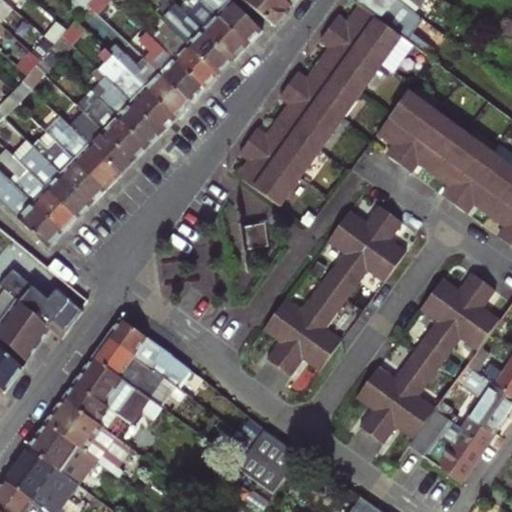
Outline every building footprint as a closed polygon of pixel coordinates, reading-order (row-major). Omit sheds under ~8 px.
[(0,0),(0,12),(7,18),(13,12),(0,0)] [(202,0),(201,1),(247,46),(262,32),(230,0),(202,0)] [(242,0),(271,23),(274,25),(290,6),(283,0),(242,0)] [(416,9),(403,0),(353,0),(361,5),(402,36),(422,51),(430,41),(414,29),(424,16),(416,9)] [(423,0),(403,0),(416,9),(423,0)] [(459,11),(444,0),(436,0),(434,4),(454,19),(459,11)] [(202,30),(234,60),(247,46),(201,1),(193,9),(208,24),(202,30)] [(278,207),(402,36),(361,5),(347,24),(337,17),(320,40),(330,48),(307,80),(297,73),(280,97),(290,104),(266,136),(257,129),(239,153),(249,160),(237,176),(278,207)] [(219,76),(234,60),(202,30),(179,7),(173,13),(177,18),(170,27),(172,30),(219,76)] [(69,41),(83,26),(73,17),(64,28),(60,32),(69,41)] [(191,104),(205,90),(152,38),(140,26),(132,34),(146,48),(140,55),(191,104)] [(152,38),(205,90),(219,76),(172,30),(163,39),(157,32),(152,38)] [(55,56),(69,41),(60,32),(50,44),(47,48),(55,56)] [(131,73),(178,118),(191,104),(140,55),(133,61),(115,44),(108,51),(125,67),(131,73)] [(37,59),(34,63),(41,71),(55,56),(47,48),(37,59)] [(111,82),(116,76),(99,59),(94,65),(111,82)] [(116,87),(131,73),(125,67),(116,76),(111,82),(116,87)] [(131,73),(116,87),(163,133),(178,118),(131,73)] [(116,87),(111,82),(97,97),(102,102),(116,87)] [(0,103),(8,94),(8,93),(0,85),(0,103)] [(102,102),(149,148),(163,133),(116,87),(102,102)] [(511,170),(407,93),(377,134),(394,146),(386,156),(410,174),(417,163),(450,187),(442,197),(465,214),(473,204),(505,228),(497,238),(511,248),(511,170)] [(135,162),(149,148),(102,102),(97,97),(94,95),(89,100),(95,107),(87,115),(135,162)] [(72,130),(120,177),(135,162),(87,115),(72,130)] [(106,191),(73,158),(39,125),(29,135),(44,151),(40,154),(45,159),(92,205),(106,191)] [(106,191),(120,177),(72,130),(66,136),(81,151),(73,158),(106,191)] [(79,219),(39,180),(7,148),(0,155),(0,157),(20,178),(13,184),(64,234),(79,219)] [(79,219),(92,205),(45,159),(38,166),(45,174),(39,180),(79,219)] [(0,189),(9,180),(2,173),(0,174),(0,189)] [(0,202),(48,251),(64,234),(13,184),(9,180),(0,189),(0,202)] [(282,301),(262,328),(318,370),(338,342),(322,330),(366,271),(382,283),(404,253),(388,241),(401,224),(378,206),(365,224),(348,211),(326,241),(342,254),(299,313),(282,301)] [(267,246),(264,230),(252,232),(251,226),(239,228),(243,250),(267,246)] [(497,323),(498,322),(481,309),(494,292),(470,274),(457,292),(441,279),(418,310),(435,322),(391,381),(375,369),(354,397),(394,428),(411,441),(428,417),(432,411),(415,399),(459,339),(476,352),(497,323)] [(0,287),(5,292),(50,331),(60,340),(82,314),(79,312),(56,292),(48,301),(40,295),(30,285),(21,295),(0,276),(0,287)] [(49,285),(40,295),(48,301),(56,292),(49,285)] [(45,339),(50,331),(5,292),(0,297),(0,313),(3,316),(39,347),(45,339)] [(3,316),(0,319),(0,341),(26,365),(39,347),(3,316)] [(119,320),(106,338),(167,382),(176,388),(188,372),(119,320)] [(276,343),(273,347),(296,365),(300,360),(316,372),(318,370),(262,328),(260,330),(276,343)] [(91,359),(152,404),(167,382),(106,338),(91,359)] [(288,377),(296,365),(273,347),(264,359),(288,377)] [(0,389),(5,394),(23,369),(0,350),(0,389)] [(511,399),(511,355),(501,372),(491,365),(481,379),(483,381),(511,399)] [(159,409),(152,404),(91,359),(73,385),(108,411),(110,408),(133,425),(144,409),(154,416),(159,409)] [(463,430),(460,428),(458,431),(470,438),(478,427),(490,435),(500,420),(511,400),(511,399),(483,381),(481,379),(464,368),(455,380),(475,393),(484,399),(463,430)] [(62,399),(98,426),(108,411),(73,385),(62,399)] [(369,411),(364,418),(386,435),(387,437),(394,428),(354,397),(353,398),(369,411)] [(123,452),(126,447),(98,426),(62,399),(45,424),(121,481),(125,476),(112,466),(104,459),(114,446),(123,452)] [(458,483),(490,435),(478,427),(470,438),(458,431),(460,428),(443,417),(445,413),(438,408),(435,411),(433,410),(432,411),(428,417),(443,428),(422,458),(458,483)] [(443,428),(428,417),(411,441),(406,447),(422,458),(443,428)] [(386,435),(364,418),(357,427),(381,445),(387,437),(386,435)] [(121,481),(45,424),(27,448),(79,488),(91,471),(115,489),(121,481)] [(241,467),(275,490),(300,453),(267,430),(241,467)] [(112,466),(123,452),(114,446),(104,459),(112,466)] [(3,481),(43,511),(45,511),(60,493),(73,503),(82,490),(79,488),(27,448),(3,481)] [(220,490),(225,493),(238,502),(241,504),(248,494),(228,480),(220,490)] [(43,511),(3,481),(0,486),(0,511),(43,511)] [(230,511),(238,502),(225,493),(211,511),(230,511)]
